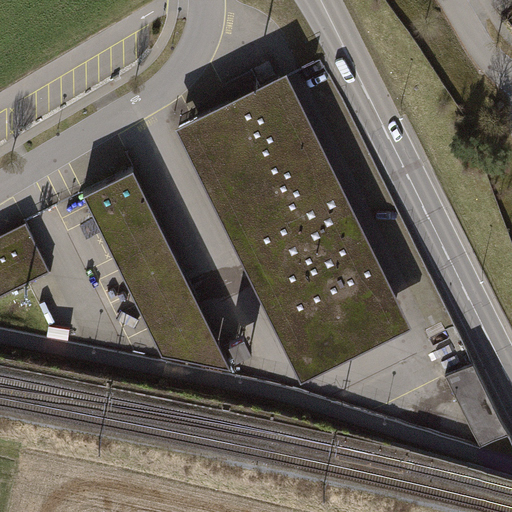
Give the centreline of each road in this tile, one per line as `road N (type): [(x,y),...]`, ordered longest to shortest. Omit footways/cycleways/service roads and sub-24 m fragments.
road 1 (secondary): [(321,0),(511,383)]
road 2 (residential): [(204,0),(201,35),(159,95),(0,188)]
